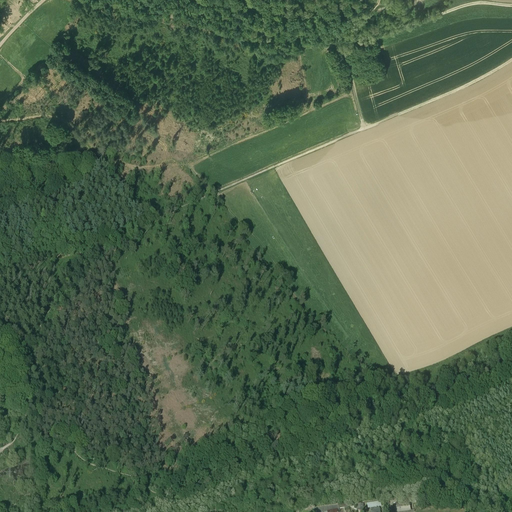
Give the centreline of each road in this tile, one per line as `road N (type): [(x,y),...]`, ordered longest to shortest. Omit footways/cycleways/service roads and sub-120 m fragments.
road 1 (track): [(511,4),(446,9),(358,35),(200,30),(116,15),(83,0)]
road 2 (track): [(511,60),(212,193)]
road 3 (track): [(128,229),(0,276)]
